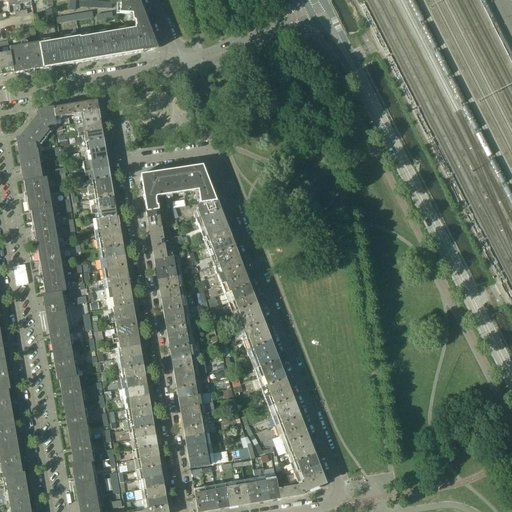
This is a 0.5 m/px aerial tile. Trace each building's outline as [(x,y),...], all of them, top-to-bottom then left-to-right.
[(143,15),(136,0),(123,0),(124,4),(117,4),(116,14),(131,15),(143,15)] [(48,30),(54,29),(50,9),(44,10),(48,30)] [(155,47),(143,15),(131,15),(132,21),(134,22),(135,27),(138,26),(142,53),(153,51),(156,50),(155,47)] [(138,26),(135,27),(133,27),(134,30),(108,34),(113,58),(142,53),(138,26)] [(113,58),(108,34),(79,39),(83,63),(113,58)] [(83,63),(79,39),(79,38),(58,41),(63,66),(83,63)] [(63,66),(58,41),(38,45),(42,70),(63,66)] [(42,70),(38,45),(38,44),(8,49),(9,53),(11,69),(13,75),(23,73),(33,71),(42,70)] [(11,69),(9,53),(0,55),(0,73),(1,77),(13,75),(11,69)] [(96,101),(53,108),(55,119),(74,116),(74,115),(97,111),(96,104),(96,101)] [(38,143),(48,130),(48,128),(56,126),(55,119),(53,108),(37,111),(38,115),(19,138),(15,139),(18,154),(35,151),(34,144),(33,142),(34,140),(38,143)] [(97,111),(74,115),(74,116),(74,119),(78,118),(79,124),(99,121),(97,111)] [(101,130),(99,121),(79,124),(80,130),(76,130),(77,134),(101,130)] [(102,140),(101,130),(77,134),(78,138),(82,137),(83,143),(102,140)] [(51,136),(45,141),(46,146),(53,143),(51,136)] [(102,140),(83,143),(83,148),(80,149),(80,153),(104,149),(102,140)] [(104,149),(80,153),(81,157),(85,157),(86,162),(106,159),(104,149)] [(41,179),(36,151),(35,151),(18,154),(23,182),(41,179)] [(107,169),(106,159),(86,162),(82,163),(84,173),(107,169)] [(215,203),(206,179),(201,167),(139,176),(139,179),(145,213),(158,212),(156,200),(157,198),(195,192),(197,192),(200,205),(215,203)] [(61,182),(65,181),(63,169),(51,171),(52,177),(56,176),(56,177),(60,177),(61,182)] [(107,169),(84,173),(84,177),(88,176),(89,182),(109,178),(107,169)] [(51,209),(45,178),(41,179),(23,182),(28,213),(30,212),(51,209)] [(109,178),(89,182),(90,187),(86,188),(87,192),(111,188),(109,178)] [(111,188),(87,192),(87,195),(91,195),(92,200),(112,197),(111,188)] [(114,207),(113,200),(112,197),(92,200),(93,206),(89,207),(90,211),(114,207)] [(215,203),(200,205),(199,205),(196,210),(197,213),(193,214),(196,222),(219,213),(215,203)] [(116,218),(114,207),(90,211),(91,215),(95,214),(96,221),(116,218)] [(58,250),(54,227),(51,209),(30,212),(33,230),(31,231),(32,236),(34,235),(37,253),(58,250)] [(161,228),(158,212),(145,213),(148,231),(161,229),(161,228)] [(219,213),(196,222),(199,231),(222,222),(219,213)] [(116,218),(96,221),(92,222),(94,233),(118,228),(116,218)] [(222,222),(199,231),(203,241),(226,232),(222,222)] [(166,227),(161,228),(161,229),(148,231),(151,248),(164,246),(164,245),(167,244),(169,243),(166,227)] [(118,228),(94,233),(96,243),(119,239),(118,228)] [(77,233),(82,263),(85,262),(80,232),(77,233)] [(207,250),(230,241),(226,232),(203,241),(207,250)] [(119,239),(96,243),(98,253),(121,249),(119,239)] [(210,259),(233,250),(230,241),(207,250),(210,259)] [(164,246),(151,248),(154,262),(171,259),(171,255),(168,255),(168,252),(165,253),(164,246)] [(121,249),(98,253),(99,262),(123,258),(121,249)] [(65,292),(61,268),(58,250),(37,253),(40,272),(38,272),(39,277),(41,276),(44,295),(60,292),(65,292)] [(214,268),(237,259),(233,250),(210,259),(214,268)] [(123,258),(99,262),(101,272),(124,268),(123,258)] [(171,259),(154,262),(155,272),(179,268),(178,262),(176,262),(176,258),(171,259)] [(237,259),(214,268),(217,278),(240,269),(237,259)] [(124,268),(101,272),(103,282),(126,278),(124,268)] [(179,268),(155,272),(157,282),(181,278),(179,268)] [(240,269),(217,278),(221,287),(244,278),(240,269)] [(126,278),(103,282),(104,292),(128,288),(126,278)] [(181,278),(157,282),(159,292),(183,288),(181,278)] [(244,278),(221,287),(224,296),(247,287),(244,278)] [(247,287),(224,296),(228,305),(251,296),(247,287)] [(128,288),(104,292),(106,301),(129,297),(128,288)] [(183,288),(159,292),(160,301),(184,297),(183,288)] [(60,292),(44,295),(42,295),(47,324),(65,321),(60,292)] [(251,296),(228,305),(231,314),(255,305),(251,296)] [(129,297),(106,301),(108,311),(109,311),(131,307),(129,297)] [(184,297),(160,301),(162,310),(186,306),(184,297)] [(85,298),(73,300),(74,307),(86,305),(85,298)] [(97,303),(89,304),(90,311),(98,309),(97,303)] [(255,305),(231,314),(235,323),(258,314),(255,305)] [(186,306),(162,310),(164,320),(187,316),(186,306)] [(131,307),(109,311),(110,315),(107,315),(108,321),(133,317),(131,307)] [(258,314),(235,323),(238,333),(262,324),(258,314)] [(85,332),(91,331),(88,315),(82,316),(85,332)] [(187,316),(164,320),(165,330),(189,326),(187,316)] [(133,317),(108,321),(109,326),(111,325),(112,331),(134,327),(133,317)] [(213,320),(220,343),(224,341),(217,319),(213,320)] [(65,321),(47,324),(52,353),(70,349),(65,321)] [(262,324),(238,333),(242,342),(265,333),(262,324)] [(189,326),(165,330),(167,340),(191,336),(189,326)] [(134,327),(112,331),(113,336),(111,336),(111,342),(136,337),(134,327)] [(99,339),(98,333),(94,334),(95,344),(104,343),(103,338),(99,339)] [(265,333),(242,342),(246,352),(269,343),(265,333)] [(191,336),(167,340),(169,350),(193,345),(191,336)] [(136,337),(111,342),(112,346),(115,346),(116,351),(138,347),(136,337)] [(269,343),(246,352),(249,361),(273,352),(269,343)] [(193,345),(169,350),(170,359),(194,355),(193,345)] [(138,347),(116,351),(114,351),(115,361),(139,356),(138,347)] [(70,349),(52,353),(57,381),(58,381),(75,378),(70,349)] [(230,357),(227,349),(222,351),(224,359),(228,358),(230,357)] [(273,352),(249,361),(253,371),(276,362),(273,352)] [(194,355),(170,359),(172,370),(196,366),(194,355)] [(139,356),(115,361),(117,370),(141,366),(139,356)] [(276,362),(253,371),(256,380),(280,371),(276,362)] [(141,366),(117,370),(119,380),(143,376),(141,366)] [(201,371),(197,371),(196,366),(172,370),(174,379),(198,375),(202,374),(201,371)] [(280,371),(256,380),(260,389),(283,380),(280,371)] [(224,379),(223,373),(214,374),(215,381),(224,379)] [(198,375),(174,379),(176,389),(200,385),(198,375)] [(143,376),(119,380),(120,391),(145,387),(143,376)] [(77,377),(75,378),(58,381),(59,381),(63,409),(82,406),(77,377)] [(283,380),(260,389),(264,399),(287,390),(283,380)] [(206,394),(206,390),(201,391),(200,385),(176,389),(177,399),(206,394)] [(145,387),(120,391),(122,401),(146,397),(145,387)] [(6,390),(0,390),(0,419),(11,418),(6,390)] [(225,398),(232,396),(231,390),(224,391),(225,398)] [(287,390),(264,399),(267,408),(290,399),(287,390)] [(203,404),(202,398),(206,398),(205,394),(206,394),(177,399),(179,408),(203,404)] [(146,397),(122,401),(124,410),(148,406),(146,397)] [(290,399),(267,408),(271,418),(294,409),(290,399)] [(233,400),(226,401),(228,410),(231,410),(235,409),(233,400)] [(203,404),(179,408),(179,409),(181,418),(205,414),(203,404)] [(82,406),(63,409),(68,437),(87,434),(82,406)] [(148,406),(124,410),(126,421),(150,417),(148,406)] [(294,409),(271,418),(274,427),(298,418),(294,409)] [(206,424),(205,419),(210,418),(210,414),(205,415),(205,414),(181,418),(182,428),(206,424)] [(150,417),(126,421),(127,431),(152,427),(150,417)] [(11,418),(0,419),(0,449),(15,446),(11,418)] [(298,418),(274,427),(278,436),(301,427),(298,418)] [(206,424),(182,428),(184,438),(208,434),(206,424)] [(252,435),(247,426),(244,428),(249,437),(250,436),(252,435)] [(152,427),(127,431),(129,441),(153,437),(152,427)] [(301,427),(278,436),(281,446),(305,437),(301,427)] [(68,437),(73,465),(73,466),(90,463),(92,463),(87,434),(68,437)] [(208,434),(184,438),(186,448),(210,443),(208,434)] [(250,436),(249,437),(254,446),(257,444),(252,435),(250,436)] [(153,437),(129,441),(131,452),(155,447),(153,437)] [(246,437),(244,438),(247,448),(247,450),(250,458),(250,459),(250,460),(254,459),(250,444),(246,437)] [(305,437),(281,446),(285,455),(309,446),(305,437)] [(210,443),(186,448),(187,458),(212,454),(210,443)] [(15,446),(0,449),(0,466),(2,478),(4,478),(20,474),(15,446)] [(309,446),(285,455),(288,464),(312,455),(309,446)] [(155,447),(131,452),(132,461),(157,457),(155,447)] [(212,454),(187,458),(189,469),(213,465),(212,454)] [(312,455),(288,464),(292,474),(316,465),(312,455)] [(157,457),(132,461),(134,472),(159,468),(157,457)] [(241,467),(251,466),(250,461),(201,470),(202,473),(241,467)] [(90,463),(73,466),(73,465),(71,466),(76,494),(94,491),(90,463)] [(316,465),(292,474),(296,483),(319,474),(316,465)] [(159,468),(134,472),(136,482),(138,481),(160,478),(159,468)] [(110,495),(111,495),(118,493),(115,473),(109,475),(112,490),(110,491),(110,495)] [(22,474),(20,474),(4,478),(9,506),(27,503),(22,474)] [(319,474),(296,483),(297,486),(300,493),(301,493),(323,484),(319,474)] [(273,476),(263,478),(267,501),(277,499),(275,487),(273,476)] [(160,478),(138,481),(139,491),(162,487),(160,478)] [(263,478),(253,479),(257,503),(267,501),(263,478)] [(253,479),(243,481),(247,505),(257,503),(253,479)] [(243,481),(233,483),(237,506),(247,505),(243,481)] [(233,483),(223,484),(227,508),(237,506),(233,483)] [(223,484),(213,486),(217,510),(227,508),(223,484)] [(290,484),(275,487),(277,499),(278,499),(302,495),(301,493),(300,493),(297,486),(291,487),(290,484)] [(213,486),(203,488),(207,511),(217,510),(213,486)] [(162,487),(139,491),(141,501),(164,497),(162,487)] [(203,488),(193,489),(196,511),(203,511),(207,511),(203,488)] [(98,511),(94,491),(76,494),(79,511),(98,511)] [(164,497),(141,501),(143,510),(165,506),(164,497)] [(120,501),(112,503),(108,503),(109,509),(121,507),(120,501)] [(28,511),(27,503),(9,506),(9,511),(28,511)]
